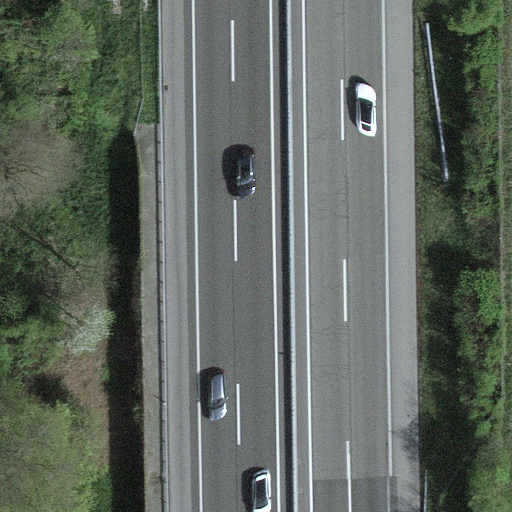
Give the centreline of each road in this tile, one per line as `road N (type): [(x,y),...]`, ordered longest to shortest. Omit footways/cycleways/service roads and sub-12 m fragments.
road 1 (motorway): [(350,511),(341,0)]
road 2 (motorway): [(232,0),(240,511)]
